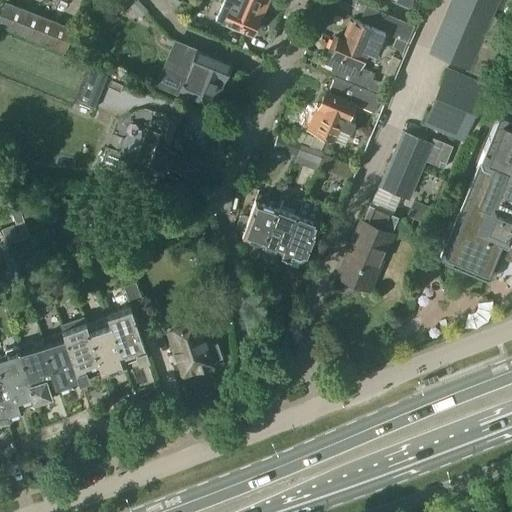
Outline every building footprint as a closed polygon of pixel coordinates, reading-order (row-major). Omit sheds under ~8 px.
[(75,28),(4,0),(0,9),(0,27),(65,53),(75,28)] [(222,0),(215,18),(252,34),(258,19),(261,20),(269,0),(222,0)] [(421,123),(424,124),(420,134),(443,143),(447,133),(463,140),(487,83),(485,82),(488,74),(499,47),(482,40),(498,0),(449,0),(427,52),(465,68),(463,73),(446,65),(421,123)] [(361,18),(389,30),(388,34),(407,41),(414,24),(367,5),(361,18)] [(334,65),(331,73),(334,75),(352,83),(356,74),(358,75),(361,68),(360,68),(365,56),(372,59),(374,55),(384,31),(355,19),(354,22),(350,21),(342,39),(335,37),(325,61),(334,65)] [(177,92),(190,98),(192,94),(214,104),(231,64),(185,44),(173,73),(183,77),(177,92)] [(392,55),(379,86),(387,89),(400,59),(392,55)] [(86,67),(73,101),(94,109),(107,75),(86,67)] [(308,135),(305,134),(302,142),(321,151),(326,136),(333,140),(333,141),(341,144),(347,131),(350,132),(354,122),(348,120),(355,104),(373,111),(381,95),(352,83),(334,75),(327,91),(326,90),(317,110),(315,109),(307,128),(310,130),(308,135)] [(164,114),(153,110),(134,164),(149,169),(152,174),(158,177),(168,172),(179,176),(180,174),(184,175),(189,162),(185,160),(190,147),(178,143),(186,121),(164,113),(164,114)] [(439,256),(442,262),(487,280),(494,277),(502,258),(511,262),(511,118),(502,115),(496,117),(439,256)] [(433,142),(401,129),(377,186),(409,199),(433,142)] [(296,156),(300,142),(276,134),(272,148),(296,156)] [(302,142),(300,142),(296,156),(317,163),(321,151),(302,142)] [(322,164),(351,176),(356,163),(326,152),(322,164)] [(343,191),(348,176),(322,167),(317,182),(343,191)] [(237,230),(242,232),(241,235),(262,242),(278,202),(256,194),(247,217),(242,215),(239,216),(235,227),(237,230)] [(261,244),(276,249),(276,248),(282,250),(283,249),(301,201),(281,194),(278,202),(262,242),(261,244)] [(291,251),(290,255),(299,258),(299,259),(306,255),(306,254),(318,222),(325,205),(303,197),(301,201),(283,249),(291,251)] [(67,198),(77,226),(102,217),(95,199),(67,198)] [(424,223),(431,208),(413,200),(407,215),(424,223)] [(337,276),(369,289),(393,232),(392,231),(398,217),(369,204),(363,219),(361,218),(337,276)] [(19,211),(11,213),(16,227),(24,224),(19,211)] [(135,281),(123,285),(131,306),(139,332),(151,328),(135,281)] [(108,314),(123,355),(135,351),(138,360),(148,356),(139,332),(131,306),(108,314)] [(92,341),(103,371),(104,374),(107,376),(114,374),(115,371),(114,368),(126,364),(123,355),(108,314),(106,314),(107,316),(99,319),(100,321),(87,325),(92,341)] [(60,324),(61,329),(64,336),(80,379),(90,376),(100,372),(103,371),(92,341),(87,325),(85,321),(83,316),(60,324)] [(177,317),(165,321),(168,329),(182,373),(196,368),(200,370),(206,368),(208,364),(212,363),(211,359),(221,356),(216,341),(206,344),(197,319),(180,325),(178,320),(177,317)] [(64,336),(61,329),(42,336),(59,387),(80,379),(64,336)] [(18,344),(27,374),(33,397),(33,398),(50,392),(49,390),(59,387),(42,336),(18,344)] [(21,401),(33,397),(27,374),(18,344),(4,349),(5,354),(0,355),(0,376),(7,414),(23,409),(21,401)]
